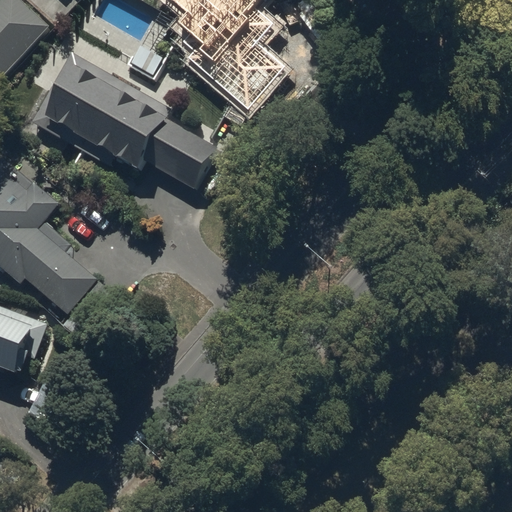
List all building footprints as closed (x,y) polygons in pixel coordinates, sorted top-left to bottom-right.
[(0,91),(54,34),(17,0),(8,0),(0,9),(0,91)] [(168,63),(143,51),(133,71),(144,76),(140,84),(146,87),(142,95),(153,100),(162,83),(159,81),(168,63)] [(178,117),(75,57),(33,128),(112,174),(118,164),(145,180),(151,171),(203,201),(228,160),(172,128),(178,117)] [(0,156),(0,271),(24,291),(30,284),(90,334),(119,300),(52,243),(73,218),(0,156)] [(0,377),(29,388),(49,331),(0,313),(0,377)]
